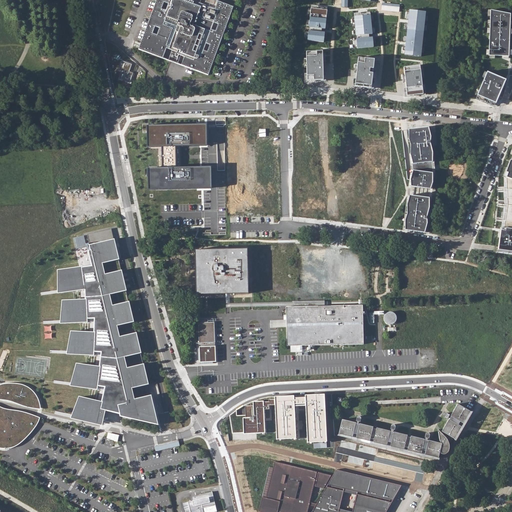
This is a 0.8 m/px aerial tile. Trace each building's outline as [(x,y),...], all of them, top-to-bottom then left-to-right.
[(232,6),(215,0),(191,0),(191,1),(189,0),(155,0),(137,50),(207,74),(232,6)] [(328,5),(309,2),(304,33),(323,36),(328,5)] [(408,10),(401,52),(422,54),(426,12),(408,10)] [(510,60),(510,13),(491,10),(490,59),(510,60)] [(375,18),(354,20),(358,52),(379,50),(375,18)] [(323,84),(323,48),(304,48),(303,83),(323,84)] [(375,91),(378,60),(356,58),(353,88),(375,91)] [(130,82),(133,73),(129,72),(132,64),(122,61),(119,70),(123,71),(122,73),(121,72),(119,79),(130,82)] [(427,95),(422,66),(400,64),(405,98),(427,95)] [(506,80),(488,72),(478,94),(496,102),(506,80)] [(226,126),(226,117),(216,117),(216,126),(226,126)] [(205,125),(146,126),(146,148),(161,147),(161,169),(146,169),(146,191),(204,190),(208,190),(207,168),(180,169),(179,147),(206,146),(205,125)] [(411,169),(403,230),(427,233),(435,170),(431,127),(407,130),(411,169)] [(228,217),(274,216),(272,128),(226,129),(226,150),(218,150),(218,161),(219,161),(219,170),(222,170),(222,164),(227,164),(228,217)] [(511,154),(504,176),(505,204),(502,227),(501,227),(498,253),(511,254),(511,154)] [(103,263),(119,260),(114,242),(112,230),(111,229),(87,235),(85,236),(92,266),(59,270),(58,293),(85,290),(86,300),(63,300),(61,323),(88,323),(88,320),(95,319),(95,333),(72,331),(68,353),(94,356),(94,353),(102,353),(100,367),(77,363),(71,386),(97,390),(98,387),(106,388),(103,402),(80,396),(72,418),(102,424),(105,409),(112,410),(120,412),(119,416),(158,425),(151,394),(135,398),(133,389),(149,385),(144,365),(128,368),(126,358),(142,355),(137,334),(120,338),(118,326),(134,323),(129,303),(113,306),(110,295),(126,291),(121,271),(106,275),(103,263)] [(310,346),(363,345),(363,300),(358,300),(230,303),(230,294),(249,294),(248,249),(195,250),(196,295),(225,295),(226,308),(286,306),(287,346),(290,346),(310,346)] [(396,320),(396,318),(395,316),(394,314),(392,313),(390,312),(388,313),(386,313),(385,315),(384,316),(384,318),(384,320),(385,322),(386,323),(388,324),(390,325),(392,324),(394,323),(395,322),(396,320)] [(217,362),(214,323),(198,324),(199,343),(196,343),(198,361),(201,360),(201,363),(217,362)] [(0,397),(5,398),(10,399),(14,401),(22,404),(28,406),(36,407),(40,408),(40,402),(37,395),(32,389),(26,385),(20,383),(12,383),(7,382),(1,383),(0,383),(0,397)] [(327,397),(307,398),(307,406),(309,445),(329,444),(329,437),(327,397)] [(307,398),(294,399),(295,407),(307,406),(307,398)] [(264,437),(263,400),(264,399),(258,400),(250,402),(242,406),(235,411),(230,415),(233,437),(264,437)] [(295,407),(294,399),(275,400),(277,443),(297,441),(295,407)] [(455,439),(462,427),(458,425),(459,423),(461,421),(465,423),(469,415),(472,411),(458,403),(451,415),(452,415),(451,416),(449,415),(450,414),(446,412),(445,412),(444,413),(444,414),(444,415),(444,416),(448,418),(448,417),(450,418),(449,420),(449,419),(441,431),(455,439)] [(0,446),(2,447),(8,447),(15,445),(20,441),(26,437),(30,432),(34,427),(37,422),(40,417),(39,416),(35,415),(31,413),(26,411),(21,410),(17,409),(11,408),(7,407),(5,407),(1,406),(0,405),(0,446)] [(437,430),(439,441),(440,441),(440,443),(428,440),(428,441),(427,440),(427,439),(429,439),(429,435),(430,435),(429,434),(428,433),(427,433),(426,433),(425,434),(424,438),(426,438),(425,440),(424,440),(424,439),(411,436),(410,440),(406,439),(407,435),(394,432),(393,433),(393,432),(393,430),(394,430),(395,427),(395,426),(394,425),(393,425),(392,425),(391,426),(390,429),(391,430),(391,432),(390,432),(390,431),(376,428),(375,432),(372,431),(373,427),(362,424),(359,424),(358,424),(359,422),(360,422),(361,419),(361,418),(360,417),(359,416),(358,416),(357,417),(356,421),(357,421),(356,424),(356,423),(342,419),(338,435),(352,438),(353,434),(355,434),(357,434),(355,439),(369,442),(371,437),(374,438),(373,443),(386,447),(387,442),(389,442),(391,443),(390,447),(403,451),(405,445),(408,446),(407,452),(421,455),(422,450),(424,451),(425,451),(424,456),(438,459),(439,452),(440,453),(442,454),(443,454),(445,454),(446,454),(447,453),(448,452),(449,450),(449,448),(449,445),(449,443),(447,440),(445,438),(444,436),(437,430)] [(178,440),(161,444),(154,446),(155,452),(179,446),(178,440)] [(306,511),(308,509),(312,510),(311,511),(386,511),(401,486),(336,469),(332,476),(274,463),(263,498),(258,511),(306,511)] [(217,507),(214,493),(192,498),(193,503),(183,505),(184,511),(204,511),(204,510),(217,507)]
